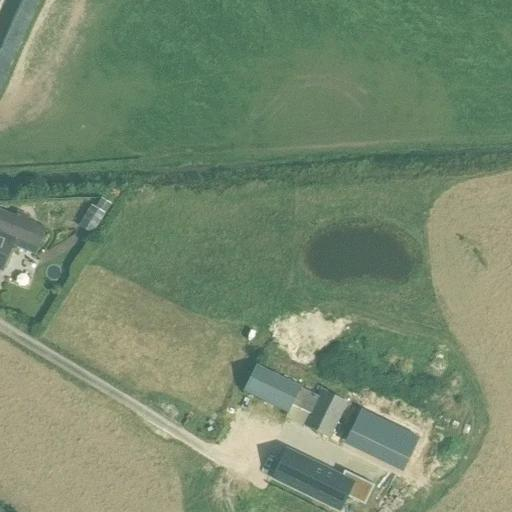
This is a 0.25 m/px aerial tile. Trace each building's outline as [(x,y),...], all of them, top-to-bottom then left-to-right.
[(92,236),(112,204),(102,198),(95,208),(92,206),(79,227),(92,236)] [(36,252),(45,230),(26,223),(28,218),(17,213),(15,218),(0,211),(0,270),(1,271),(12,243),(36,252)] [(285,396),(291,388),(256,362),(236,389),(277,419),(288,404),(294,409),(297,405),(285,396)] [(317,397),(304,427),(330,439),(347,403),(320,391),(317,397)] [(364,461),(380,406),(353,398),(337,453),(364,461)] [(404,432),(390,425),(373,459),(387,466),(404,432)] [(374,486),(353,476),(350,483),(341,479),(298,458),(298,459),(286,483),(339,509),(345,497),(364,506),(374,486)]
